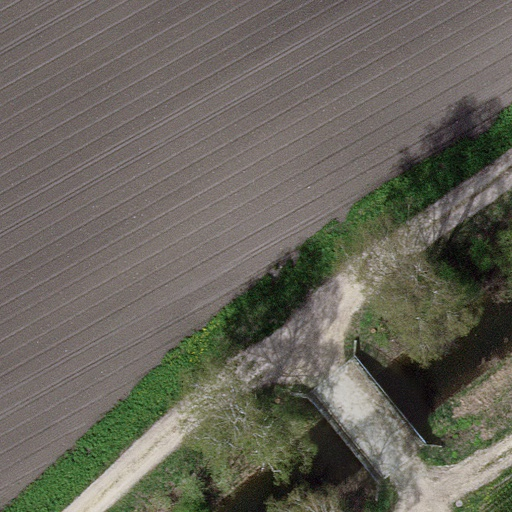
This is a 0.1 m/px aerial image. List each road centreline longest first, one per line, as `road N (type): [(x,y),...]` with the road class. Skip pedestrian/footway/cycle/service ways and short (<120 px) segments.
road 1 (track): [(511,195),(303,352),(114,511)]
road 2 (track): [(414,511),(303,352)]
